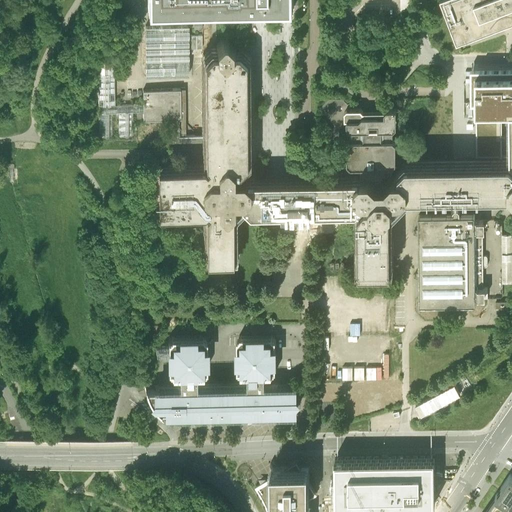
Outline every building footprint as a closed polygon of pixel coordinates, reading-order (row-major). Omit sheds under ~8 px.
[(294,6),(294,0),(146,0),(147,8),(222,7),(249,7),(249,12),(257,12),(264,12),(264,7),(294,6)] [(511,0),(441,0),(445,9),(457,41),(460,40),(468,37),(501,24),(503,28),(509,26),(511,25),(511,0)] [(189,26),(145,26),(145,76),(192,76),(192,50),(202,49),(202,36),(189,37),(189,26)] [(239,198),(245,198),(248,198),(255,192),(254,182),(250,178),(248,176),(239,176),(239,170),(243,170),(251,162),(250,151),(250,58),(242,51),(238,50),(238,45),(231,38),(222,38),(215,44),(216,51),(211,51),(203,59),(204,135),(179,135),(179,136),(180,136),(180,151),(180,164),(156,165),(157,211),(196,210),(203,211),(206,208),(207,210),(205,212),(205,235),(205,258),(237,258),(237,209),(239,208),(239,198)] [(143,120),(142,102),(116,101),(115,55),(98,55),(99,134),(135,136),(135,120),(143,120)] [(511,68),(470,69),(471,102),(476,103),(476,158),(501,158),(501,110),(509,110),(510,159),(511,160),(511,68)] [(142,102),(143,120),(181,120),(180,88),(142,88),(142,102)] [(276,178),(250,178),(254,182),(255,192),(248,198),(245,198),(245,202),(253,210),(272,210),(276,210),(280,210),(286,210),(296,210),(333,209),(357,209),(359,207),(360,207),(361,209),(359,211),(359,270),(391,270),(390,208),(393,206),(393,201),(393,197),(401,197),(404,194),(511,193),(511,164),(509,162),(406,162),(399,170),(398,175),(392,175),(392,165),(396,161),(396,159),(396,141),(393,139),(393,128),(396,125),(396,116),(397,115),(396,114),(396,108),(386,108),(384,111),(380,111),(372,111),(363,111),(361,108),(347,109),(344,111),(344,120),(347,119),(347,123),(347,126),(350,129),(350,140),(346,142),(347,162),(351,166),(361,166),(361,171),(361,173),(361,175),(359,178),(296,178),(276,178)] [(452,215),(417,215),(418,298),(419,306),(462,305),(476,305),(475,298),(488,298),(487,288),(484,288),(483,267),(486,267),(488,265),(487,257),(486,256),(483,256),(483,231),(485,231),(484,220),(474,221),(474,214),(471,214),(460,215),(460,210),(458,208),(454,209),(452,210),(452,215)] [(511,235),(502,235),(502,284),(504,284),(511,283),(511,235)] [(386,322),(385,292),(326,294),(326,324),(386,322)] [(169,339),(168,339),(168,363),(168,370),(169,370),(171,372),(171,373),(179,373),(179,379),(179,385),(155,385),(155,387),(146,387),(145,384),(144,384),(145,389),(147,393),(150,399),(155,406),(161,412),(162,411),(160,409),(166,409),(166,411),(242,410),(248,410),(256,410),(263,410),(296,410),(295,384),(265,384),(265,378),(265,373),(273,373),(273,372),(275,370),(276,370),(276,338),(275,338),(273,336),(273,335),(241,335),(241,336),(239,338),(238,338),(238,370),(239,370),(241,372),(241,373),(249,373),(249,384),(195,385),(195,373),(203,373),(203,372),(205,370),(206,370),(206,363),(206,338),(205,338),(203,336),(203,335),(171,335),(171,336),(169,339)] [(256,410),(248,410),(248,421),(263,412),(263,410),(256,410)] [(384,456),(335,457),(335,504),(392,503),(401,503),(435,503),(435,496),(435,485),(435,472),(434,456),(384,456)] [(280,467),(271,467),(271,474),(268,476),(262,480),(256,484),(259,489),(262,494),(265,500),(268,507),(269,511),(299,511),(299,504),(309,503),(308,497),(317,492),(308,478),(308,467),(304,467),(301,467),(297,459),(284,467),(280,467)] [(511,511),(511,474),(510,474),(495,496),(483,511),(511,511)] [(392,503),(392,511),(401,511),(401,503),(392,503)]
